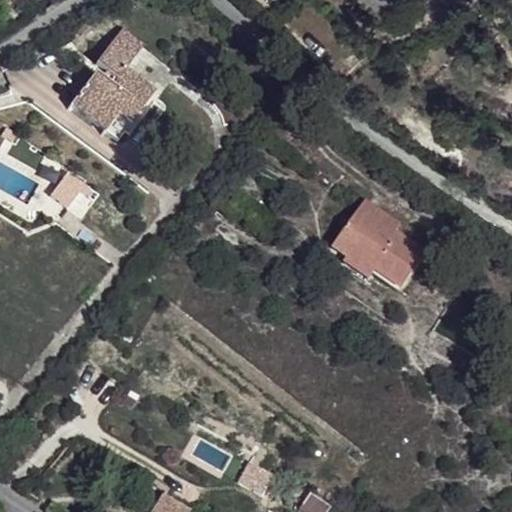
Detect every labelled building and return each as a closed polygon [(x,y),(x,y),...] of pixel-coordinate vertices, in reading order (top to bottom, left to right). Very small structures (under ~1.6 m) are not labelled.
[(155,93),(125,70),(142,48),(121,31),(95,65),(106,74),(110,77),(106,82),(102,79),(95,74),(70,107),(117,142),(124,133),(149,100),(155,93)] [(106,82),(110,77),(106,74),(102,79),(106,82)] [(128,136),(153,104),(149,100),(124,133),(128,136)] [(12,142),(16,136),(5,129),(1,136),(12,142)] [(177,145),(162,133),(156,140),(172,152),(177,145)] [(201,168),(181,157),(171,173),(190,185),(201,168)] [(66,209),(79,190),(84,192),(88,186),(83,183),(83,184),(66,173),(58,186),(62,188),(54,201),(66,209)] [(426,255),(389,229),(394,222),(365,202),(332,250),(347,260),(350,255),(402,291),(426,255)] [(395,234),(400,226),(394,222),(389,229),(395,234)] [(402,291),(350,255),(347,260),(343,265),(368,283),(373,276),(399,294),(402,291)] [(44,406),(38,401),(36,405),(41,410),(44,406)] [(189,511),(163,497),(165,494),(149,485),(143,494),(159,504),(153,511),(189,511)] [(300,511),(328,511),(331,508),(311,494),(299,511),(300,511)]
